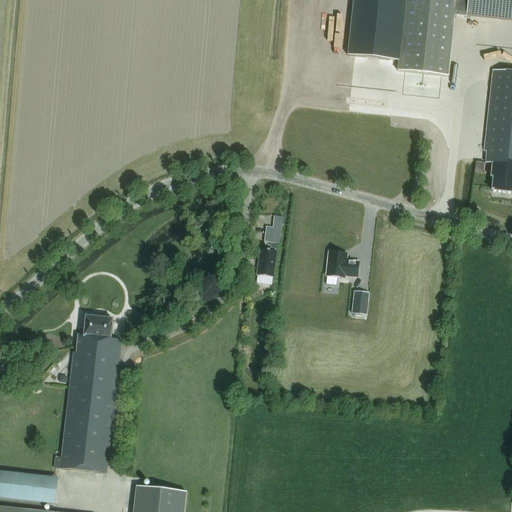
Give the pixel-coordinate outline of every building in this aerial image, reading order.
[(353,0),(348,55),(399,60),(405,0),(353,0)] [(511,0),(405,0),(399,60),(398,72),(448,77),(454,16),(511,22),(511,0)] [(511,72),(494,71),(485,152),(488,152),(487,163),(493,164),(491,177),(494,178),(493,192),(511,193),(511,72)] [(280,244),(284,217),(275,216),(273,228),(267,227),(265,242),(280,244)] [(261,251),(257,275),(258,276),(273,278),(274,278),(277,253),(270,252),(270,251),(268,251),(268,252),(261,251)] [(330,253),(327,277),(337,278),(344,278),(345,275),(358,277),(359,263),(346,261),(347,254),(330,253)] [(258,276),(257,283),(272,285),(273,278),(258,276)] [(327,277),(326,285),(336,286),(337,278),(327,277)] [(354,292),(351,314),(367,315),(369,294),(354,292)] [(254,304),(254,323),(264,324),(264,304),(254,304)] [(107,474),(122,340),(112,339),(114,319),(87,316),(85,336),(80,335),(78,352),(74,352),(62,457),(56,456),(55,468),(107,474)] [(184,511),(187,493),(137,487),(134,511),(184,511)]
